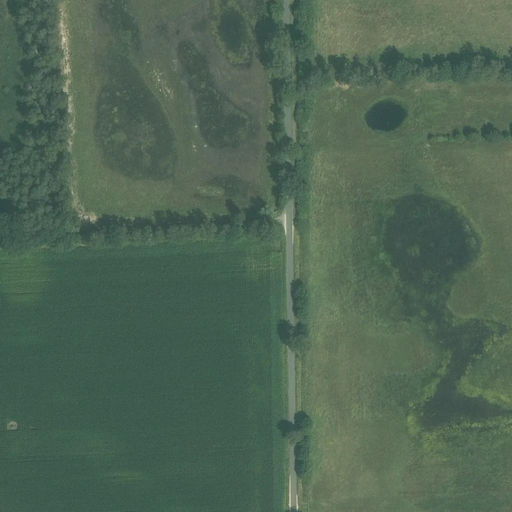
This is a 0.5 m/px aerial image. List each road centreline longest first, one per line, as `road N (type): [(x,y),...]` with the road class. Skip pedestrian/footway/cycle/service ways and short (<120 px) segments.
road 1 (unclassified): [(285,0),(291,511)]
road 2 (track): [(0,238),(287,221)]
